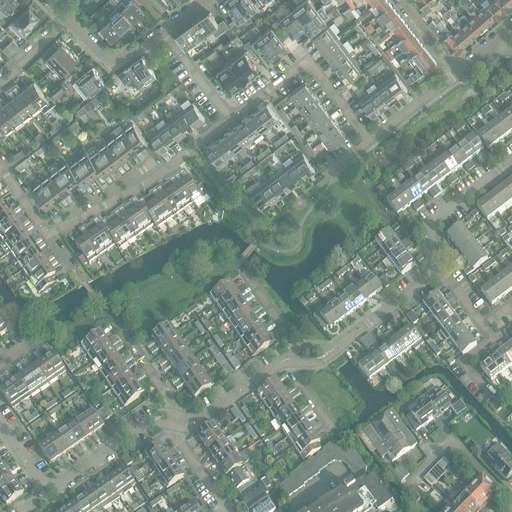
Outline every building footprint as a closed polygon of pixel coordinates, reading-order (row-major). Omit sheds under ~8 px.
[(0,0),(0,16),(1,17),(5,13),(17,0),(16,0),(0,0)] [(132,21),(143,12),(133,0),(126,7),(121,2),(118,6),(132,21)] [(149,0),(161,11),(168,5),(163,0),(149,0)] [(249,18),(247,15),(236,0),(226,0),(224,2),(240,24),(249,18)] [(236,0),(247,15),(256,9),(249,0),(236,0)] [(309,0),(306,0),(292,10),(299,19),(296,21),(299,24),(296,26),(300,31),(305,27),(301,22),(317,10),(309,0)] [(370,8),(380,0),(345,0),(350,6),(359,17),(361,15),(355,8),(357,6),(351,0),(369,0),(372,3),(368,5),(370,8)] [(376,15),(391,4),(387,0),(380,0),(370,8),(376,15)] [(416,0),(423,9),(434,0),(416,0)] [(478,33),(487,26),(464,0),(459,0),(459,1),(472,16),(473,15),(474,16),(468,21),(478,33)] [(475,5),(470,0),(464,0),(487,26),(494,19),(494,20),(495,19),(484,7),(479,12),(478,11),(479,10),(475,5)] [(495,19),(503,13),(491,0),(485,0),(481,4),(484,7),(495,19)] [(510,6),(510,5),(505,0),(491,0),(503,13),(510,6)] [(386,21),(397,12),(391,4),(376,15),(375,16),(381,24),(386,21)] [(121,31),(132,21),(118,6),(116,8),(120,12),(111,20),(121,31)] [(359,17),(350,6),(348,8),(354,17),(355,16),(357,18),(359,17)] [(28,7),(12,22),(18,28),(15,31),(20,36),(29,26),(28,25),(29,24),(29,23),(36,16),(28,7)] [(336,8),(331,12),(335,16),(334,16),(335,18),(340,14),(336,8)] [(348,8),(345,9),(343,11),(345,14),(350,20),(354,17),(348,8)] [(459,10),(455,13),(454,14),(450,8),(447,11),(451,16),(455,21),(471,40),(478,33),(468,21),(459,10)] [(369,9),(368,10),(362,14),(361,15),(359,17),(357,18),(360,21),(371,12),(369,9)] [(292,10),(280,20),(293,36),(300,31),(296,26),(299,24),(296,21),(299,19),(292,10)] [(301,22),(305,27),(311,34),(334,16),(335,16),(331,12),(328,14),(329,16),(324,20),(317,10),(301,22)] [(392,28),(403,20),(397,12),(386,21),(392,28)] [(210,13),(177,36),(185,48),(202,36),(204,39),(213,32),(216,36),(229,27),(224,20),(218,24),(210,13)] [(110,41),(121,31),(111,20),(98,31),(103,37),(105,35),(110,41)] [(398,37),(409,28),(403,20),(392,28),(392,29),(382,38),(381,36),(377,40),(383,48),(386,46),(383,42),(392,35),(395,32),(398,37)] [(463,46),(471,40),(455,21),(452,24),(454,26),(449,30),(452,33),(463,46)] [(359,32),(362,30),(357,23),(354,26),(359,32)] [(375,29),(370,23),(366,26),(371,32),(375,29)] [(320,48),(336,36),(330,27),(313,39),(320,48)] [(263,35),(277,54),(286,47),(272,28),(263,35)] [(463,46),(452,33),(447,37),(442,30),(438,33),(455,53),(463,46)] [(377,40),(381,36),(377,31),(372,34),(377,40)] [(404,50),(418,39),(412,31),(401,40),(398,42),(404,50)] [(263,35),(251,44),(257,52),(260,49),(269,61),(277,54),(263,35)] [(327,57),(343,44),(336,36),(320,48),(327,57)] [(413,56),(424,47),(418,39),(404,50),(410,57),(408,59),(413,56)] [(9,57),(18,47),(11,40),(1,50),(9,57)] [(58,48),(54,44),(43,54),(47,59),(44,62),(52,70),(70,52),(62,44),(58,48)] [(333,65),(350,53),(343,44),(327,57),(333,65)] [(410,83),(412,81),(425,71),(425,72),(437,63),(424,47),(413,56),(408,59),(418,72),(415,74),(414,73),(407,78),(410,83)] [(392,59),(395,57),(389,49),(386,51),(392,59)] [(211,60),(219,55),(215,51),(208,56),(211,60)] [(235,57),(234,58),(249,77),(258,70),(251,61),(253,60),(247,51),(236,59),(235,57)] [(70,52),(52,70),(59,78),(63,75),(66,79),(77,68),(73,64),(77,60),(70,52)] [(339,74),(356,61),(350,53),(333,65),(339,74)] [(395,57),(392,59),(398,67),(401,65),(395,57)] [(234,58),(226,64),(240,83),(249,77),(234,58)] [(156,77),(154,74),(142,59),(119,75),(126,84),(130,81),(136,87),(144,81),(146,84),(156,77)] [(363,70),(356,61),(339,74),(346,83),(363,70)] [(227,66),(216,74),(223,83),(225,81),(231,90),(240,83),(226,64),(225,65),(227,66)] [(99,76),(93,68),(74,84),(86,98),(103,84),(98,77),(99,76)] [(386,81),(399,97),(408,90),(396,74),(386,81)] [(391,104),(399,97),(386,81),(378,88),(391,104)] [(47,95),(45,97),(34,82),(25,89),(39,109),(43,113),(56,103),(47,95)] [(54,100),(67,89),(62,83),(49,95),(54,100)] [(103,85),(98,91),(106,97),(111,92),(103,85)] [(160,85),(150,93),(155,100),(165,92),(160,85)] [(296,106),(312,94),(306,86),(290,98),(296,106)] [(382,110),(391,104),(378,88),(369,94),(382,110)] [(31,115),(39,109),(25,89),(16,96),(31,115)] [(302,115),(318,103),(312,94),(296,106),(302,115)] [(373,117),(382,110),(369,94),(361,101),(373,117)] [(22,121),(31,115),(16,96),(8,102),(22,121)] [(188,99),(180,105),(184,110),(197,126),(201,123),(206,121),(205,120),(206,119),(194,103),(192,104),(188,99)] [(0,110),(14,128),(22,121),(8,102),(0,108),(0,110)] [(309,124),(325,112),(318,103),(302,115),(309,124)] [(258,112),(270,128),(279,121),(267,105),(258,112)] [(511,127),(511,109),(503,116),(511,127)] [(0,127),(5,135),(14,128),(0,110),(0,127)] [(187,133),(197,126),(184,110),(175,117),(187,133)] [(261,134),(270,128),(258,112),(249,118),(261,134)] [(315,132),(331,120),(325,112),(309,124),(315,132)] [(506,136),(511,131),(511,127),(503,116),(495,123),(506,136)] [(179,139),(187,133),(175,117),(167,123),(179,139)] [(253,141),(261,134),(249,118),(241,125),(253,141)] [(156,125),(171,145),(174,143),(179,141),(179,139),(167,123),(164,119),(156,125)] [(322,141),(338,129),(331,120),(315,132),(322,141)] [(497,143),(506,136),(495,123),(486,129),(497,143)] [(123,131),(138,150),(147,143),(132,124),(123,131)] [(162,152),(171,145),(156,125),(155,125),(147,131),(162,152)] [(244,147),(253,141),(241,125),(232,131),(244,147)] [(329,150),(345,138),(338,129),(322,141),(329,150)] [(488,150),(497,143),(486,129),(478,136),(488,150)] [(129,157),(138,150),(123,131),(114,137),(129,157)] [(235,154),(244,147),(232,131),(223,138),(235,154)] [(279,139),(281,143),(288,138),(286,134),(279,139)] [(464,142),(475,156),(484,149),(474,135),(464,142)] [(121,163),(129,157),(114,137),(106,144),(121,163)] [(227,160),(235,154),(223,138),(215,144),(227,160)] [(467,162),(475,156),(464,142),(457,147),(454,143),(453,144),(456,148),(467,162)] [(112,170),(121,163),(106,144),(97,150),(112,170)] [(218,167),(227,160),(215,144),(206,151),(218,167)] [(467,162),(456,148),(453,144),(451,146),(454,150),(447,155),(458,169),(467,162)] [(112,170),(97,150),(94,146),(86,152),(87,153),(86,153),(103,176),(112,170)] [(262,152),(264,156),(271,150),(269,147),(262,152)] [(13,164),(23,157),(19,152),(10,159),(13,164)] [(103,176),(86,153),(77,160),(92,179),(100,173),(103,176)] [(294,160),(307,176),(315,170),(303,154),(294,160)] [(449,175),(458,169),(447,155),(440,160),(437,157),(436,158),(439,161),(449,175)] [(449,175),(439,161),(436,158),(434,159),(437,163),(430,168),(441,182),(449,175)] [(84,186),(92,179),(77,160),(69,166),(67,163),(66,163),(84,186)] [(298,183),(307,176),(294,160),(286,167),(298,183)] [(19,172),(27,166),(23,161),(15,167),(19,172)] [(244,166),(247,169),(254,164),(251,161),(244,166)] [(83,186),(84,186),(66,163),(58,170),(72,189),(81,183),(83,186)] [(242,172),(247,169),(244,166),(240,169),(236,172),(238,175),(242,172)] [(289,189),(298,183),(286,167),(277,173),(289,189)] [(432,189),(441,182),(430,168),(421,175),(432,189)] [(64,196),(72,189),(58,170),(49,176),(64,196)] [(241,182),(251,174),(249,171),(238,179),(241,182)] [(236,177),(238,175),(236,172),(228,178),(230,181),(236,177)] [(281,196),(289,189),(277,173),(269,180),(281,196)] [(424,195),(432,189),(421,175),(413,181),(424,195)] [(55,202),(64,196),(49,176),(40,183),(55,202)] [(178,185),(194,207),(195,206),(194,204),(206,195),(195,180),(191,183),(187,178),(178,185)] [(272,202),(281,196),(269,180),(260,186),(272,202)] [(415,202),(424,195),(413,181),(404,188),(415,202)] [(511,199),(511,182),(511,181),(502,187),(511,199)] [(272,202),(260,186),(257,182),(248,188),(263,209),(272,202)] [(46,209),(55,202),(40,183),(32,189),(46,209)] [(194,207),(178,185),(172,189),(167,183),(165,185),(183,211),(190,206),(192,208),(194,207)] [(176,216),(183,211),(165,185),(162,187),(167,193),(160,198),(176,220),(178,218),(176,216)] [(505,207),(511,201),(511,199),(502,187),(494,193),(505,207)] [(406,208),(415,202),(404,188),(396,194),(406,208)] [(496,214),(505,207),(494,193),(486,200),(496,214)] [(397,215),(406,208),(396,194),(387,201),(397,215)] [(176,220),(160,198),(154,202),(150,195),(147,197),(166,224),(173,219),(174,221),(176,220)] [(159,229),(166,224),(147,197),(144,199),(149,206),(144,210),(141,206),(140,206),(158,232),(160,231),(159,229)] [(487,220),(496,214),(486,200),(477,206),(487,220)] [(0,220),(11,213),(4,204),(0,207),(0,220)] [(158,232),(140,206),(134,210),(130,204),(127,206),(145,232),(153,227),(154,230),(155,229),(158,232)] [(138,237),(145,232),(127,206),(124,208),(129,214),(122,219),(138,241),(140,240),(138,237)] [(0,233),(23,218),(21,215),(15,219),(11,213),(0,220),(0,233)] [(138,241),(122,219),(117,223),(112,216),(109,218),(128,245),(135,240),(137,242),(138,241)] [(0,244),(1,246),(23,231),(19,225),(25,220),(23,218),(0,233),(0,240),(2,243),(0,244)] [(121,250),(128,245),(109,218),(107,220),(111,227),(105,231),(102,226),(101,226),(120,253),(122,252),(121,250)] [(120,253),(101,226),(96,230),(91,224),(88,226),(107,252),(114,247),(116,250),(117,249),(120,253)] [(455,245),(468,234),(461,225),(447,236),(455,245)] [(99,257),(107,252),(88,226),(86,228),(90,234),(84,238),(100,261),(101,260),(99,257)] [(382,250),(396,239),(389,230),(375,241),(382,250)] [(9,254),(36,235),(34,233),(27,237),(23,231),(1,246),(0,247),(6,255),(9,254)] [(461,253),(475,243),(468,234),(455,245),(461,253)] [(13,264),(35,249),(31,242),(37,238),(36,235),(9,254),(14,261),(12,263),(13,264)] [(98,262),(100,261),(84,238),(75,245),(80,252),(75,256),(83,266),(87,263),(89,265),(96,259),(98,262)] [(388,258),(402,248),(396,239),(382,250),(388,258)] [(467,262),(481,251),(475,243),(461,253),(467,262)] [(409,256),(402,248),(388,258),(386,260),(392,269),(395,267),(409,256)] [(21,271),(48,253),(46,250),(40,255),(35,249),(13,264),(14,266),(17,264),(21,271)] [(474,270),(488,260),(481,251),(467,262),(474,270)] [(456,252),(451,255),(456,262),(461,258),(456,252)] [(25,282),(47,266),(43,260),(50,255),(48,253),(21,271),(27,279),(24,281),(25,282)] [(395,267),(402,276),(416,265),(409,256),(395,267)] [(47,266),(25,282),(26,284),(29,282),(38,294),(53,284),(49,279),(54,275),(47,266)] [(509,292),(511,289),(511,277),(507,271),(499,278),(509,292)] [(363,283),(373,296),(382,289),(372,276),(363,283)] [(383,276),(378,279),(385,288),(390,285),(383,276)] [(501,298),(509,292),(499,278),(490,285),(501,298)] [(216,304),(235,291),(229,282),(209,296),(216,304)] [(364,303),(373,296),(363,283),(355,289),(354,289),(364,303)] [(354,289),(355,289),(352,285),(343,292),(346,295),(345,296),(356,309),(364,303),(354,289)] [(492,305),(501,298),(490,285),(481,291),(492,305)] [(222,313),(241,300),(235,291),(216,304),(222,313)] [(429,312),(443,302),(437,293),(423,304),(429,312)] [(347,316),(356,309),(345,296),(337,302),(335,299),(335,300),(347,316)] [(228,322),(247,308),(241,300),(222,313),(228,322)] [(339,322),(347,316),(335,300),(326,306),(339,322)] [(436,321),(450,310),(443,302),(429,312),(436,321)] [(330,329),(339,322),(326,306),(313,316),(323,330),(328,327),(330,329)] [(234,331),(254,317),(247,308),(228,322),(234,331)] [(443,330),(456,319),(450,310),(436,321),(443,330)] [(0,337),(6,333),(5,331),(9,328),(0,314),(0,337)] [(240,340),(260,326),(254,317),(234,331),(240,340)] [(446,340),(449,338),(463,327),(456,319),(443,330),(440,332),(446,340)] [(157,345),(175,332),(169,323),(151,336),(157,345)] [(246,348),(266,335),(260,326),(240,340),(246,348)] [(424,344),(421,341),(411,327),(402,334),(412,348),(413,347),(415,350),(424,344)] [(456,347),(470,336),(463,327),(449,338),(456,347)] [(388,333),(392,338),(396,336),(392,330),(388,333)] [(87,354),(107,340),(101,331),(81,345),(87,354)] [(164,354),(182,341),(175,332),(157,345),(164,354)] [(404,354),(412,348),(402,334),(393,340),(404,354)] [(266,335),(246,348),(253,358),(273,344),(266,335)] [(470,336),(456,347),(462,356),(476,345),(470,336)] [(94,363),(113,349),(107,340),(87,354),(94,363)] [(395,361),(404,354),(393,340),(385,347),(395,361)] [(170,363),(188,350),(182,341),(164,354),(170,363)] [(386,367),(395,361),(385,347),(376,353),(386,367)] [(508,368),(511,365),(511,354),(507,348),(498,354),(508,368)] [(100,371),(119,358),(113,349),(94,363),(100,371)] [(176,372),(194,359),(188,350),(170,363),(176,372)] [(45,359),(57,377),(66,371),(54,352),(45,359)] [(378,374),(386,367),(376,353),(367,360),(378,374)] [(220,366),(226,363),(220,354),(215,358),(220,366)] [(500,374),(508,368),(498,354),(490,361),(500,374)] [(71,365),(67,361),(64,356),(61,359),(67,368),(71,365)] [(106,380),(125,366),(119,358),(100,371),(106,380)] [(229,361),(236,370),(241,367),(235,358),(233,359),(232,358),(229,361)] [(48,383),(57,377),(45,359),(35,365),(48,383)] [(182,381),(200,368),(194,359),(176,372),(182,381)] [(369,380),(378,374),(367,360),(359,366),(369,380)] [(491,381),(500,374),(490,361),(480,367),(491,381)] [(233,372),(226,363),(220,366),(227,376),(233,372)] [(39,389),(48,383),(35,365),(27,371),(39,389)] [(112,389),(132,376),(125,366),(106,380),(112,389)] [(188,389),(206,376),(200,368),(182,381),(188,389)] [(30,396),(39,389),(27,371),(18,377),(30,396)] [(118,398),(138,384),(132,376),(112,389),(118,398)] [(206,376),(188,389),(195,398),(213,385),(206,376)] [(21,402),(30,396),(18,377),(9,384),(21,402)] [(263,403),(282,389),(276,380),(257,394),(263,403)] [(0,390),(12,408),(21,402),(9,384),(0,389),(0,390)] [(125,407),(144,393),(138,384),(118,398),(125,407)] [(269,411),(289,398),(282,389),(263,403),(269,411)] [(430,410),(436,417),(450,407),(440,392),(419,408),(424,414),(430,410)] [(490,401),(498,410),(502,406),(493,397),(490,401)] [(275,420),(295,407),(289,398),(269,411),(275,420)] [(461,402),(452,408),(457,417),(467,410),(461,402)] [(421,428),(436,417),(430,410),(424,414),(419,408),(416,403),(408,409),(411,413),(411,414),(415,419),(410,423),(416,431),(421,428)] [(105,421),(113,416),(107,407),(99,413),(105,421)] [(281,429),(301,415),(295,407),(275,420),(281,429)] [(83,414),(96,432),(105,426),(92,408),(83,414)] [(236,420),(242,416),(236,408),(230,412),(236,420)] [(393,410),(370,426),(371,426),(363,432),(375,450),(382,459),(387,456),(392,462),(417,444),(399,419),(400,419),(393,410)] [(86,439),(96,432),(83,414),(74,420),(86,439)] [(288,438),(307,424),(301,415),(281,429),(288,438)] [(78,445),(86,439),(74,420),(65,426),(78,445)] [(203,443),(220,432),(214,423),(197,435),(203,443)] [(294,447),(313,433),(307,424),(288,438),(294,447)] [(69,451),(78,445),(65,426),(56,433),(69,451)] [(209,452),(226,440),(220,432),(203,443),(209,452)] [(363,432),(358,436),(371,453),(375,450),(363,432)] [(440,432),(431,439),(436,446),(445,439),(440,432)] [(60,457),(69,451),(56,433),(47,439),(60,457)] [(322,449),(318,443),(320,442),(313,433),(294,447),(304,461),(322,449)] [(51,463),(60,457),(47,439),(38,445),(51,463)] [(215,460),(231,449),(226,440),(209,452),(215,460)] [(151,462),(166,452),(159,443),(143,455),(146,460),(148,459),(151,462)] [(334,462),(340,463),(342,447),(331,445),(326,450),(334,462)] [(477,457),(482,453),(475,446),(471,450),(477,457)] [(511,462),(497,446),(486,457),(495,466),(493,468),(507,482),(509,483),(511,480),(511,462)] [(354,450),(342,447),(340,463),(345,464),(354,450)] [(221,469),(238,458),(231,449),(215,460),(221,469)] [(449,454),(457,461),(461,457),(453,449),(449,454)] [(321,454),(329,465),(334,462),(326,450),(321,454)] [(361,460),(354,450),(345,464),(349,469),(361,460)] [(155,472),(171,460),(166,452),(151,462),(154,466),(152,468),(155,472)] [(127,466),(132,463),(126,454),(121,458),(127,466)] [(324,469),(329,465),(321,454),(316,458),(324,469)] [(238,458),(221,469),(227,477),(243,466),(238,458)] [(316,458),(311,462),(318,472),(324,469),(316,458)] [(443,459),(437,466),(443,471),(449,465),(443,459)] [(163,479),(177,469),(171,460),(155,472),(158,477),(160,475),(163,479)] [(361,460),(349,469),(352,473),(365,475),(367,468),(361,460)] [(311,462),(306,466),(314,478),(320,474),(318,472),(311,462)] [(390,474),(400,484),(409,475),(399,465),(390,474)] [(306,466),(301,470),(309,481),(314,478),(306,466)] [(440,478),(443,476),(445,473),(443,471),(437,466),(433,471),(440,478)] [(0,484),(11,477),(8,473),(10,472),(7,467),(0,471),(0,484)] [(116,474),(128,493),(133,490),(131,487),(135,484),(124,468),(116,474)] [(240,496),(258,484),(246,468),(241,471),(228,480),(240,496)] [(177,469),(163,479),(165,483),(163,484),(167,489),(183,478),(177,469)] [(296,474),(304,485),(309,481),(301,470),(296,474)] [(436,482),(440,478),(433,471),(428,475),(436,482)] [(365,475),(352,473),(350,482),(353,482),(364,484),(364,482),(365,475)] [(124,496),(128,493),(116,474),(107,480),(118,496),(123,493),(124,496)] [(291,478),(299,490),(304,486),(304,485),(296,474),(291,478)] [(432,487),(436,482),(428,475),(424,480),(432,487)] [(372,511),(375,510),(376,511),(383,511),(385,510),(386,506),(391,503),(393,505),(373,476),(364,482),(364,484),(353,482),(353,486),(332,500),(319,509),(315,511),(372,511)] [(473,487),(488,502),(489,501),(490,502),(495,497),(493,495),(497,491),(487,482),(487,481),(485,480),(481,476),(477,480),(478,481),(473,487)] [(0,491),(2,495),(19,484),(16,479),(14,481),(11,477),(0,484),(0,491)] [(285,482),(293,494),(299,490),(291,478),(285,482)] [(120,498),(118,496),(107,480),(99,486),(108,500),(111,504),(120,498)] [(269,493),(261,482),(258,484),(240,496),(248,508),(251,511),(275,511),(270,503),(265,496),(269,493)] [(285,482),(280,487),(288,498),(293,494),(285,482)] [(19,484),(2,495),(5,499),(3,500),(7,505),(23,494),(20,490),(22,488),(19,484)] [(111,504),(108,500),(99,486),(90,492),(102,508),(102,507),(104,510),(111,504)] [(483,507),(488,502),(473,487),(468,492),(467,490),(463,495),(464,496),(479,510),(482,506),(483,507)] [(416,503),(424,495),(416,488),(408,496),(416,503)] [(97,511),(102,508),(90,492),(82,498),(92,511),(96,509),(97,511)] [(464,496),(463,495),(460,493),(451,502),(454,504),(461,511),(478,511),(480,511),(479,510),(464,496)] [(92,511),(82,498),(73,504),(79,511),(92,511)] [(185,509),(187,511),(200,511),(192,501),(188,504),(189,506),(185,509)]
